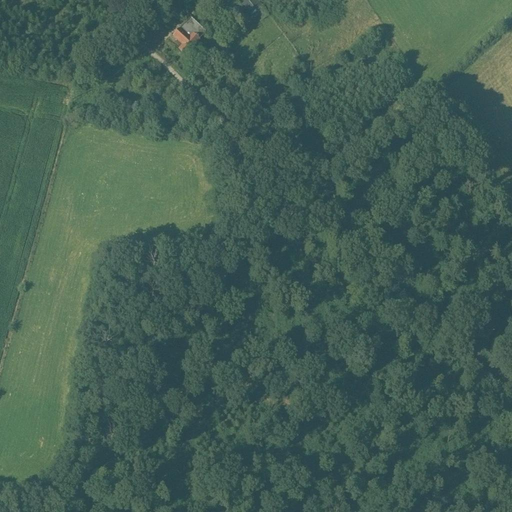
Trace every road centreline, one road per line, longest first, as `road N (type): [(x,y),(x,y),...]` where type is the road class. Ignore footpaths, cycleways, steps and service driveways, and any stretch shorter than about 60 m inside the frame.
road 1 (track): [(511,385),(304,200),(133,31)]
road 2 (track): [(304,200),(511,25)]
